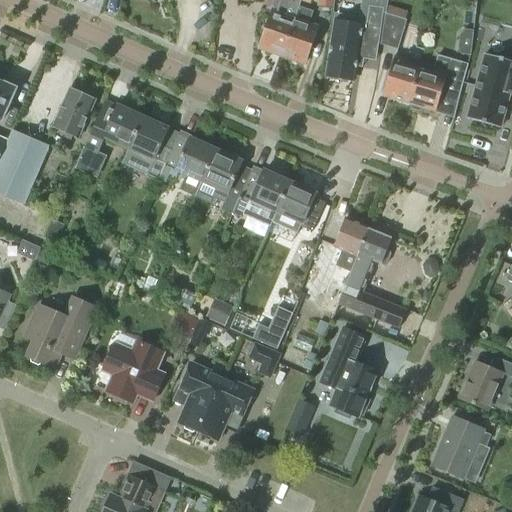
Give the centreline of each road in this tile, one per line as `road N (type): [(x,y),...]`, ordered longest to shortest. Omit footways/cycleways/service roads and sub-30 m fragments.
road 1 (residential): [(18,0),(387,157)]
road 2 (residential): [(365,511),(444,328)]
road 3 (residential): [(104,434),(273,511)]
